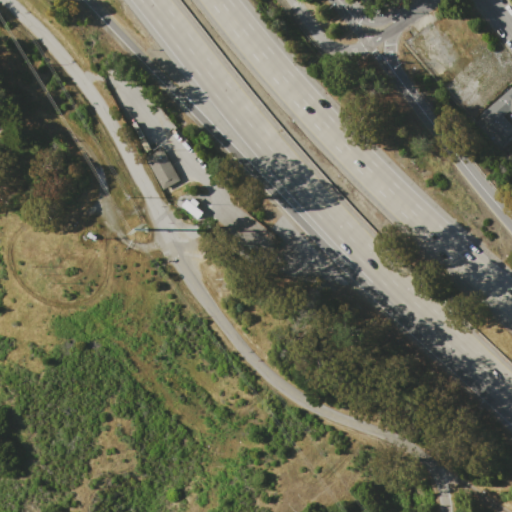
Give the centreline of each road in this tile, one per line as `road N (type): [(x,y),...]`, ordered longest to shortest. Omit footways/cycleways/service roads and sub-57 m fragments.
road 1 (motorway): [(86,0),(362,285),(511,415)]
road 2 (motorway): [(150,0),(328,216),(511,395)]
road 3 (motorway): [(511,300),(366,168),(218,0)]
road 4 (track): [(173,242),(148,251),(128,243),(116,231),(89,155),(52,127),(0,129)]
road 5 (motorway): [(503,213),(404,89)]
